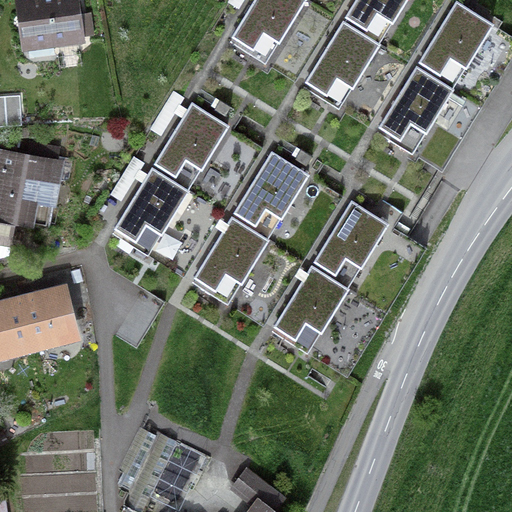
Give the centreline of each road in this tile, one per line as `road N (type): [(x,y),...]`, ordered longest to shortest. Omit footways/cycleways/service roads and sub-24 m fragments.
road 1 (residential): [(430,314),(385,353),(316,511)]
road 2 (tertiary): [(355,511),(430,314)]
road 3 (tertiary): [(430,314),(511,187)]
